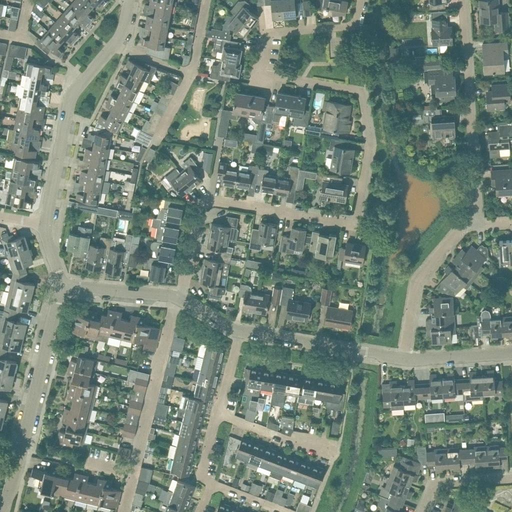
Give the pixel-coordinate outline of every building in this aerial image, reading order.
[(88,12),(91,8),(81,0),(74,0),(70,5),(90,22),(94,18),(88,12)] [(105,5),(99,0),(81,0),(91,8),(94,4),(101,10),(105,5)] [(170,14),(172,3),(155,0),(150,0),(149,5),(156,6),(155,12),(170,14)] [(258,17),(252,12),(251,5),(245,0),(238,1),(230,10),(234,13),(236,15),(251,27),(258,17)] [(284,17),(282,0),(264,0),(265,5),(271,4),(272,18),(284,17)] [(301,2),(300,0),(282,0),(284,17),(296,16),(295,2),(301,2)] [(348,0),(347,0),(316,0),(315,9),(322,10),(323,5),(326,6),(326,7),(328,8),(328,6),(331,7),(332,14),(346,13),(348,0)] [(430,0),(431,3),(428,3),(428,9),(431,9),(441,8),(441,2),(450,2),(450,1),(449,0),(430,0)] [(499,13),(497,0),(483,0),(480,0),(481,27),(482,27),(482,21),(494,20),(495,30),(510,29),(508,12),(499,13)] [(90,22),(70,5),(63,14),(76,25),(79,21),(86,27),(90,22)] [(39,18),(32,11),(30,16),(36,21),(39,18)] [(168,26),(170,14),(155,12),(154,16),(147,15),(146,22),(168,26)] [(236,15),(234,13),(231,16),(227,15),(225,23),(224,23),(223,29),(229,31),(229,29),(231,29),(233,27),(244,36),(251,27),(236,15)] [(73,29),(76,25),(63,14),(55,22),(75,40),(79,35),(73,29)] [(15,31),(18,19),(11,18),(8,30),(15,31)] [(446,18),(436,19),(432,19),(433,28),(431,28),(433,45),(440,45),(443,44),(447,44),(453,44),(451,27),(446,27),(446,18)] [(75,40),(55,22),(48,31),(61,42),(64,39),(71,44),(75,40)] [(166,37),(168,26),(146,22),(145,28),(152,29),(151,34),(166,37)] [(58,46),(61,42),(48,31),(40,40),(46,44),(42,49),(48,54),(52,50),(60,57),(64,52),(58,46)] [(164,46),(166,37),(151,34),(150,39),(143,38),(142,44),(147,45),(146,53),(162,58),(168,59),(171,48),(164,46)] [(230,40),(221,38),(216,37),(213,50),(222,52),(221,59),(241,63),(242,62),(240,62),(242,48),(229,46),(230,40)] [(507,42),(498,42),(488,43),(489,50),(483,50),(485,73),(494,73),(504,72),(503,53),(507,52),(507,42)] [(442,58),(432,59),(412,60),(413,71),(428,70),(429,83),(435,83),(436,94),(437,94),(438,101),(444,100),(454,100),(454,93),(456,93),(455,76),(453,76),(452,68),(442,68),(442,58)] [(149,82),(157,67),(145,63),(143,67),(129,59),(126,65),(132,68),(130,73),(144,80),(149,82)] [(239,76),(241,63),(221,59),(220,62),(217,65),(213,65),(210,77),(223,79),(224,73),(239,76)] [(51,73),(52,67),(26,62),(25,73),(42,76),(42,72),(51,73)] [(41,82),(42,76),(25,73),(22,84),(48,89),(49,83),(41,82)] [(144,80),(130,73),(127,77),(121,74),(118,80),(138,90),(144,80)] [(138,90),(118,80),(116,86),(122,89),(119,93),(133,100),(138,90)] [(178,84),(171,80),(169,80),(164,90),(173,95),(178,84)] [(510,83),(501,84),(491,85),(492,91),(486,97),(487,106),(490,109),(500,109),(505,109),(505,103),(511,102),(510,83)] [(47,96),(48,89),(22,84),(20,96),(37,99),(38,94),(47,96)] [(168,105),(173,95),(164,90),(159,101),(168,105)] [(248,114),(251,95),(236,92),(233,110),(230,110),(229,115),(221,113),(222,108),(217,136),(226,137),(229,118),(237,119),(238,112),(248,114)] [(288,113),(291,94),(278,92),(275,107),(269,106),(266,122),(265,130),(271,131),(272,123),(278,124),(280,112),(288,113)] [(133,100),(119,93),(117,98),(111,95),(108,101),(128,111),(133,100)] [(298,96),(291,94),(288,113),(295,115),(293,124),(306,126),(308,120),(309,110),(303,109),(306,97),(301,96),(301,95),(298,95),(298,96)] [(261,121),(265,97),(251,95),(248,114),(252,114),(252,119),(255,123),(259,124),(256,142),(263,143),(265,130),(266,122),(261,121)] [(36,104),(37,99),(20,96),(18,107),(44,112),(45,106),(36,104)] [(163,115),(168,105),(159,101),(158,103),(154,100),(150,108),(154,111),(163,115)] [(324,100),(323,108),(330,110),(326,128),(321,127),(307,125),(305,133),(319,136),(331,138),(338,139),(340,130),(349,132),(351,121),(345,120),(348,104),(324,100)] [(128,111),(108,101),(105,106),(112,109),(109,114),(123,121),(128,111)] [(43,118),(44,112),(18,107),(16,118),(33,121),(34,116),(43,118)] [(441,108),(437,109),(423,110),(411,111),(412,125),(422,124),(422,123),(432,122),(433,138),(455,137),(453,116),(442,116),(441,108)] [(158,125),(163,115),(154,111),(149,121),(158,125)] [(123,121),(109,114),(107,118),(101,115),(98,121),(95,127),(112,132),(113,129),(118,131),(123,121)] [(32,126),(33,121),(16,118),(14,129),(40,134),(41,128),(32,126)] [(153,135),(158,125),(149,121),(146,119),(141,130),(153,135)] [(511,121),(509,122),(500,122),(500,131),(488,131),(489,136),(486,136),(487,149),(490,148),(490,157),(499,156),(499,148),(509,147),(509,141),(511,141),(511,121)] [(118,133),(112,132),(95,127),(94,126),(93,132),(89,131),(88,138),(94,139),(93,144),(109,147),(110,138),(116,140),(118,133)] [(6,140),(12,141),(29,144),(30,139),(38,140),(40,134),(14,129),(8,128),(6,140)] [(140,137),(139,141),(147,146),(149,142),(140,137)] [(349,141),(338,139),(331,138),(329,149),(334,150),(331,168),(340,170),(350,171),(353,149),(347,148),(349,141)] [(28,149),(29,144),(12,141),(10,152),(35,157),(36,150),(28,149)] [(107,158),(109,147),(93,144),(92,149),(86,148),(85,154),(107,158)] [(150,162),(152,159),(156,151),(150,148),(146,157),(144,159),(150,162)] [(204,158),(203,166),(208,173),(209,172),(213,153),(203,151),(202,158),(204,158)] [(104,169),(107,158),(85,154),(83,160),(90,161),(89,166),(104,169)] [(40,162),(30,160),(15,157),(12,168),(29,172),(30,167),(39,168),(40,162)] [(191,157),(183,163),(181,164),(184,169),(180,172),(192,188),(202,180),(194,170),(198,167),(191,157)] [(235,186),(238,170),(228,168),(229,163),(219,162),(216,177),(223,178),(222,184),(235,186)] [(256,184),(259,169),(259,167),(249,165),(248,171),(238,170),(235,186),(249,189),(250,183),(256,184)] [(102,181),(104,169),(89,166),(88,171),(82,170),(80,176),(102,181)] [(295,191),(297,181),(298,176),(299,170),(299,168),(290,166),(289,173),(291,173),(290,179),(277,176),(274,193),(287,195),(288,189),(295,191)] [(28,177),(29,172),(12,168),(10,180),(36,185),(37,178),(28,177)] [(274,193),(277,176),(267,175),(268,170),(259,169),(256,184),(262,185),(261,191),(274,193)] [(511,196),(511,169),(491,171),(492,181),(496,180),(497,194),(511,193),(511,197),(511,196)] [(299,170),(298,176),(315,179),(315,178),(316,173),(316,172),(299,170)] [(183,195),(192,188),(180,172),(169,181),(165,177),(161,180),(162,182),(168,190),(175,185),(183,195)] [(342,178),(332,176),(316,173),(315,178),(318,179),(317,185),(323,186),(321,198),(329,200),(329,198),(344,201),(347,185),(341,184),(342,178)] [(136,176),(132,175),(130,182),(127,181),(126,185),(134,187),(136,176)] [(100,192),(102,181),(80,176),(79,183),(86,184),(85,189),(100,192)] [(35,191),(36,185),(10,180),(8,191),(25,194),(26,189),(35,191)] [(134,187),(126,185),(125,189),(129,190),(127,197),(132,198),(134,187)] [(98,203),(100,192),(85,189),(84,194),(77,192),(76,199),(98,203)] [(24,199),(25,194),(8,191),(6,202),(12,204),(18,205),(32,207),(33,201),(24,199)] [(161,208),(156,218),(161,219),(173,221),(180,222),(182,214),(183,208),(177,207),(178,201),(168,199),(165,199),(163,206),(163,208),(161,208)] [(98,206),(78,202),(77,209),(97,213),(98,206)] [(117,210),(116,218),(135,221),(137,214),(117,210)] [(211,223),(209,235),(228,239),(236,240),(238,230),(237,228),(238,218),(226,216),(224,225),(211,223)] [(154,217),(152,225),(157,226),(155,238),(157,238),(162,239),(163,239),(175,241),(177,242),(179,227),(172,226),(173,221),(161,219),(156,218),(154,217)] [(252,227),(249,247),(260,249),(262,242),(274,244),(275,234),(277,224),(260,221),(259,229),(258,233),(252,231),(253,228),(252,227)] [(74,254),(86,256),(91,228),(79,226),(79,227),(81,227),(79,235),(70,233),(67,248),(75,249),(74,254)] [(282,235),(280,245),(279,250),(293,253),(294,248),(302,249),(306,229),(292,227),(290,236),(282,235)] [(312,237),(311,240),(310,243),(309,250),(315,251),(315,255),(326,257),(326,253),(333,255),(333,251),(336,235),(329,233),(329,237),(319,236),(320,232),(313,231),(312,237)] [(128,261),(130,253),(132,243),(133,235),(127,234),(125,242),(112,239),(109,257),(106,270),(120,273),(122,260),(128,261)] [(0,255),(7,255),(29,249),(25,236),(14,239),(13,235),(8,236),(3,238),(2,239),(4,248),(0,247),(0,255)] [(209,235),(207,247),(220,249),(219,255),(231,257),(232,252),(226,251),(228,239),(209,235)] [(109,257),(112,239),(112,238),(100,236),(100,241),(99,246),(91,245),(87,267),(100,269),(103,256),(109,257)] [(151,244),(151,246),(151,247),(152,248),(153,250),(154,251),(155,252),(156,256),(157,258),(158,259),(159,259),(167,260),(173,261),(176,247),(171,246),(171,244),(174,244),(175,241),(163,239),(162,239),(157,238),(157,241),(154,241),(153,241),(152,242),(151,244)] [(511,239),(499,241),(500,251),(501,262),(511,261),(511,239)] [(340,247),(337,268),(340,269),(341,259),(362,263),(365,245),(347,242),(346,248),(340,247)] [(138,244),(132,243),(130,253),(137,254),(138,244)] [(462,249),(458,254),(480,272),(484,267),(480,265),(488,255),(488,247),(484,248),(480,245),(476,249),(471,245),(466,252),(462,249)] [(33,261),(29,249),(7,255),(10,262),(13,273),(27,273),(24,264),(33,261)] [(137,263),(138,256),(130,254),(129,261),(137,263)] [(480,272),(458,254),(452,261),(457,265),(453,269),(453,270),(468,282),(474,275),(476,277),(480,272)] [(205,258),(202,270),(222,274),(224,262),(230,263),(231,258),(231,257),(219,255),(218,261),(205,258)] [(146,256),(144,267),(150,268),(149,277),(163,280),(166,266),(167,260),(159,259),(158,259),(152,258),(146,256)] [(453,270),(453,269),(449,265),(444,271),(447,274),(442,280),(451,288),(446,293),(460,297),(466,289),(470,283),(468,282),(453,270)] [(202,270),(200,282),(213,285),(212,290),(209,290),(207,297),(220,299),(221,292),(224,293),(225,287),(228,275),(222,274),(202,270)] [(25,281),(27,273),(13,273),(9,291),(31,297),(34,284),(25,281)] [(254,312),(257,292),(252,291),(252,290),(252,289),(251,287),(250,286),(248,285),(246,285),(241,284),(240,286),(238,296),(244,297),(242,310),(254,312)] [(308,319),(309,309),(310,303),(291,300),(293,288),(283,286),(282,289),(280,302),(288,303),(286,317),(293,318),(293,317),(308,319)] [(280,304),(280,302),(282,289),(274,287),(271,302),(280,304)] [(328,304),(331,289),(323,288),(320,303),(328,304)] [(27,310),(31,297),(9,291),(4,311),(15,314),(16,314),(18,307),(27,310)] [(266,314),(268,301),(269,295),(257,292),(254,312),(266,314)] [(453,297),(443,297),(433,298),(434,306),(429,307),(430,314),(432,314),(451,312),(451,313),(458,312),(457,306),(453,306),(453,297)] [(328,306),(325,324),(349,328),(352,311),(328,306)] [(14,320),(15,314),(4,311),(0,309),(0,330),(23,336),(26,323),(14,320)] [(84,336),(90,311),(83,309),(82,315),(77,314),(72,333),(84,336)] [(109,337),(115,311),(108,309),(107,315),(102,314),(100,319),(97,334),(109,337)] [(97,313),(90,311),(84,336),(95,339),(97,334),(100,319),(96,318),(97,313)] [(122,313),(115,311),(109,337),(121,339),(125,319),(121,318),(122,313)] [(455,327),(454,323),(454,321),(452,321),(451,313),(451,312),(432,314),(432,319),(426,319),(427,329),(455,327)] [(132,342),(139,317),(132,315),(130,321),(125,319),(121,339),(121,340),(120,344),(131,347),(132,342)] [(511,316),(502,317),(503,334),(509,334),(509,338),(511,338),(511,316)] [(158,340),(161,328),(144,324),(146,318),(139,317),(132,342),(143,345),(144,342),(145,337),(158,340)] [(503,334),(502,317),(490,318),(490,320),(482,320),(483,334),(491,333),(491,340),(498,339),(498,335),(503,334)] [(455,333),(455,327),(427,329),(427,336),(429,336),(429,337),(430,337),(431,338),(432,344),(452,343),(451,334),(455,333)] [(20,349),(23,336),(0,330),(0,351),(6,352),(7,346),(20,349)] [(185,339),(177,337),(178,331),(175,331),(170,349),(174,350),(182,352),(185,339)] [(157,345),(158,340),(145,337),(144,342),(157,345)] [(144,342),(143,345),(143,348),(155,351),(157,345),(144,342)] [(220,361),(224,349),(207,345),(203,357),(220,361)] [(172,355),(174,350),(170,349),(167,361),(180,365),(182,358),(172,355)] [(4,359),(6,352),(0,351),(0,371),(14,375),(17,362),(4,359)] [(84,357),(79,356),(78,356),(77,361),(71,359),(69,367),(94,373),(97,360),(84,357)] [(217,374),(220,361),(203,357),(200,369),(217,374)] [(180,365),(167,361),(164,373),(174,376),(177,364),(180,365)] [(91,384),(94,373),(69,367),(67,373),(73,375),(72,379),(78,381),(91,384)] [(260,388),(263,370),(251,368),(251,369),(249,378),(248,385),(260,388)] [(214,386),(217,374),(200,369),(197,382),(214,386)] [(273,390),(276,372),(263,370),(260,388),(273,390)] [(14,375),(0,371),(0,385),(10,388),(14,375)] [(503,394),(502,381),(494,381),(494,371),(487,371),(487,375),(482,376),(483,393),(494,393),(495,395),(503,394)] [(286,392),(289,375),(276,372),(273,390),(277,391),(276,399),(278,399),(277,405),(283,406),(284,401),(285,392),(286,392)] [(483,393),(482,376),(476,376),(476,372),(469,372),(470,378),(462,379),(463,393),(464,401),(482,400),(481,393),(483,393)] [(172,382),(174,376),(164,373),(162,380),(172,382)] [(463,393),(462,379),(454,380),(454,373),(447,374),(447,378),(442,379),(443,396),(455,395),(455,393),(463,393)] [(443,396),(442,379),(436,379),(436,374),(430,375),(430,383),(422,384),(423,397),(443,396)] [(298,394),(301,377),(289,375),(286,392),(298,394)] [(147,385),(148,379),(136,376),(134,382),(147,385)] [(314,397),(317,380),(305,377),(302,395),(314,397)] [(327,399),(330,382),(317,380),(314,397),(327,399)] [(423,397),(422,384),(415,384),(414,380),(407,380),(408,385),(402,385),(403,403),(416,402),(415,398),(423,397)] [(97,385),(91,384),(78,381),(77,385),(71,384),(69,391),(94,397),(97,385)] [(390,383),(382,384),(383,406),(393,406),(404,405),(403,403),(402,385),(397,386),(397,381),(390,382),(390,383)] [(145,391),(147,385),(134,382),(133,388),(145,391)] [(211,398),(214,386),(197,382),(194,394),(211,398)] [(330,382),(327,399),(326,407),(342,410),(345,393),(341,392),(343,384),(330,382)] [(164,404),(168,388),(161,386),(157,402),(164,404)] [(92,409),(94,397),(69,391),(67,398),(73,399),(72,404),(92,409)] [(206,401),(189,397),(183,395),(179,408),(185,409),(203,413),(206,401)] [(141,409),(142,402),(130,399),(129,406),(141,409)] [(164,404),(157,402),(154,414),(166,417),(168,405),(164,404)] [(89,420),(92,409),(72,404),(71,409),(65,407),(63,414),(89,420)] [(139,414),(141,409),(129,406),(127,411),(139,414)] [(200,426),(203,413),(185,409),(182,421),(200,426)] [(444,412),(425,413),(426,422),(445,421),(444,412)] [(86,432),(89,420),(63,414),(62,421),(68,423),(66,427),(86,432)] [(164,424),(166,417),(154,414),(152,421),(164,424)] [(456,414),(446,415),(446,422),(457,421),(456,414)] [(196,438),(200,426),(182,421),(179,434),(196,438)] [(137,426),(124,423),(123,429),(135,432),(137,426)] [(83,444),(85,434),(86,432),(66,427),(65,432),(59,430),(56,443),(72,447),(74,442),(83,444)] [(332,428),(330,436),(337,438),(339,429),(332,428)] [(134,438),(135,432),(123,429),(121,435),(134,438)] [(193,450),(196,438),(179,434),(176,446),(193,450)] [(151,445),(152,440),(148,439),(145,451),(149,452),(155,454),(157,447),(151,445)] [(247,460),(254,443),(242,439),(236,456),(247,460)] [(259,464),(265,448),(254,443),(247,460),(259,464)] [(508,460),(507,446),(499,447),(499,445),(486,446),(488,463),(493,463),(493,467),(500,467),(500,460),(508,460)] [(129,455),(131,449),(119,446),(117,452),(129,455)] [(190,463),(193,450),(176,446),(173,458),(190,463)] [(488,463),(486,446),(474,447),(474,449),(466,449),(467,463),(475,462),(476,468),(482,468),(482,464),(488,463)] [(271,469),(277,452),(265,448),(259,464),(271,469)] [(447,466),(446,448),(434,449),(434,451),(427,452),(427,465),(435,465),(436,471),(442,471),(442,466),(447,466)] [(467,463),(466,449),(459,450),(458,448),(446,448),(447,466),(453,465),(453,470),(460,469),(460,463),(467,463)] [(128,461),(129,455),(117,452),(116,458),(128,461)] [(283,473),(289,457),(277,452),(271,469),(269,474),(281,479),(283,473)] [(417,475),(421,463),(401,456),(400,460),(402,461),(399,468),(398,467),(393,465),(389,477),(410,485),(412,480),(416,482),(418,475),(417,475)] [(295,478),(301,461),(289,457),(283,473),(295,478)] [(187,475),(190,463),(173,458),(170,471),(187,475)] [(307,482),(313,466),(301,461),(295,478),(307,482)] [(319,487),(325,470),(313,466),(307,482),(319,487)] [(52,494),(59,468),(51,467),(50,472),(33,468),(31,476),(40,478),(38,487),(41,487),(40,491),(52,494)] [(140,472),(138,479),(142,480),(150,483),(153,470),(141,467),(140,472)] [(64,497),(69,477),(64,476),(65,470),(59,468),(52,494),(64,497)] [(76,499),(82,474),(75,472),(73,478),(69,477),(64,497),(76,499)] [(87,502),(92,483),(87,482),(89,476),(82,474),(76,499),(87,502)] [(408,490),(410,485),(389,477),(385,487),(382,486),(378,494),(381,495),(403,504),(406,497),(409,498),(412,492),(408,490)] [(99,505),(106,480),(98,478),(96,484),(92,483),(87,502),(99,505)] [(146,494),(149,484),(142,482),(142,480),(138,479),(135,491),(139,492),(143,494),(144,494),(146,494)] [(116,509),(121,490),(110,487),(112,482),(106,480),(99,505),(116,509)] [(177,480),(173,492),(189,498),(194,486),(177,480)] [(141,499),(143,494),(139,492),(135,491),(132,504),(136,505),(140,506),(143,499),(141,499)] [(185,510),(189,498),(173,492),(168,504),(185,510)] [(266,492),(264,498),(272,501),(274,495),(266,492)] [(275,494),(272,501),(281,505),(284,497),(275,494)] [(402,511),(400,511),(403,504),(381,495),(378,504),(385,511),(384,511),(402,511)] [(299,501),(296,511),(298,511),(309,511),(312,506),(299,501)] [(442,511),(468,511),(470,509),(454,501),(453,505),(447,502),(442,511)] [(229,511),(231,508),(220,503),(216,511),(229,511)]
